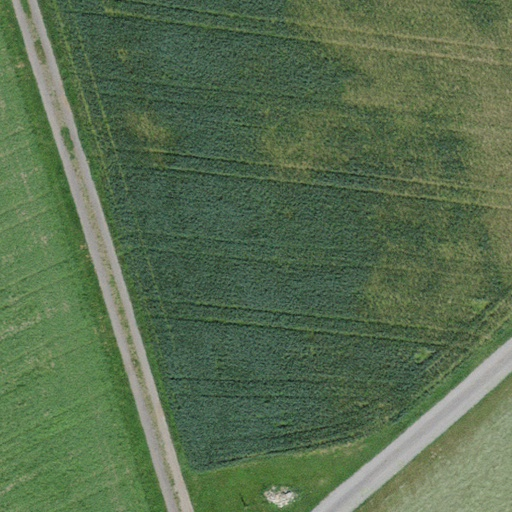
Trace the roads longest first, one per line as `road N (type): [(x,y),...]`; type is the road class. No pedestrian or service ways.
road 1 (track): [(17,0),(178,511)]
road 2 (track): [(333,511),(511,352)]
